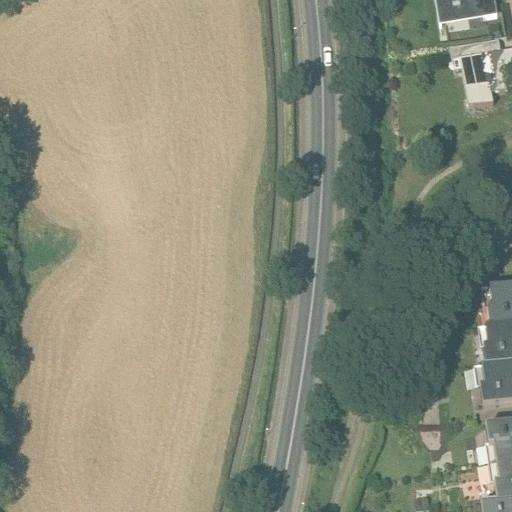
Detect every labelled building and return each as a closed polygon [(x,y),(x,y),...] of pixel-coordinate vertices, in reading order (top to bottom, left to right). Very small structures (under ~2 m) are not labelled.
[(438,0),(442,15),(465,11),(467,21),(483,18),(483,22),(496,19),(492,0),(438,0)] [(500,56),(498,44),(456,51),(468,113),(493,109),(491,98),(511,95),(511,98),(511,97),(511,67),(509,54),(500,56)] [(511,289),(489,293),(495,331),(511,328),(511,289)] [(511,328),(495,331),(481,333),(486,370),(486,371),(511,367),(511,328)] [(482,411),(511,406),(511,367),(486,371),(486,370),(476,372),(482,411)] [(511,426),(485,430),(491,468),(511,465),(511,426)] [(511,465),(491,468),(496,506),(497,507),(511,504),(511,465)] [(414,503),(415,511),(418,511),(429,510),(428,501),(414,503)]
